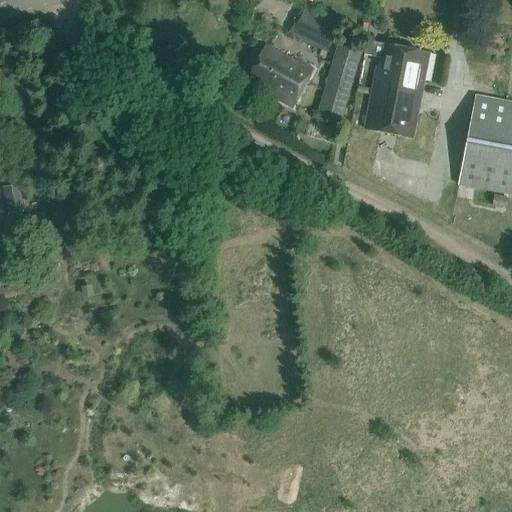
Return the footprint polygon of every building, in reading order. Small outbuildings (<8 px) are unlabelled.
[(290,37),(324,55),(339,28),(304,10),(290,37)] [(359,52),(337,46),(315,122),(337,129),(359,52)] [(428,54),(383,46),(379,68),(376,67),(364,129),(412,139),(428,54)] [(292,63),(264,48),(249,76),(274,88),(270,97),(292,108),(312,70),(293,61),(292,63)] [(511,102),(476,97),(458,185),(511,194),(511,102)] [(24,212),(20,184),(3,187),(7,214),(24,212)]
